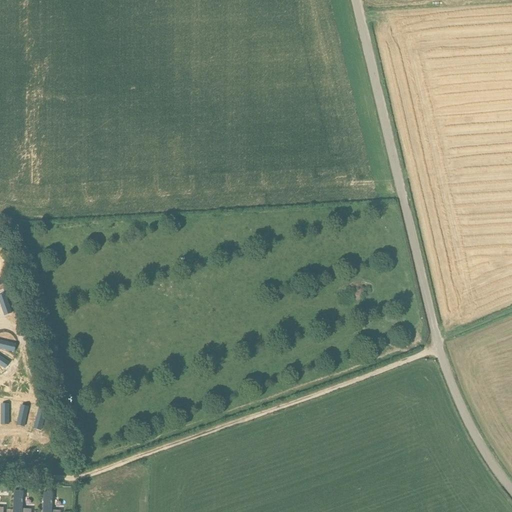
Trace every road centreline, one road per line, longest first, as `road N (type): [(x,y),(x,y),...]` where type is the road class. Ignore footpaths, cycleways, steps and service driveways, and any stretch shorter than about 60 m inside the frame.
road 1 (unclassified): [(511,491),(475,437),(438,348),(355,0)]
road 2 (track): [(0,474),(83,476),(438,348)]
